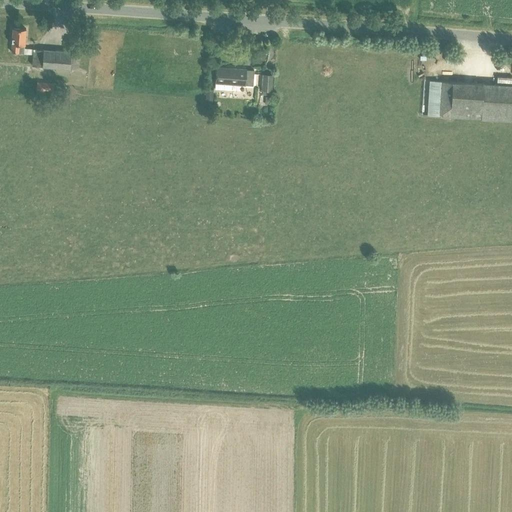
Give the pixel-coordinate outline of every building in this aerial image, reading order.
[(24,44),(25,28),(12,27),(11,43),(12,43),(11,52),(23,52),(23,44),(24,44)] [(34,49),(33,66),(71,68),(71,67),(79,67),(80,52),(72,51),(44,49),(34,49)] [(344,73),(398,76),(399,58),(345,56),(344,73)] [(404,60),(404,76),(423,76),(422,60),(404,60)] [(231,84),(252,85),(254,70),(246,70),(246,69),(217,67),(215,89),(230,90),(231,84)] [(271,91),(272,75),(262,74),(261,90),(262,91),(271,91)] [(511,110),(511,101),(511,85),(441,81),(439,116),(511,120),(511,110)] [(206,89),(205,106),(212,107),(213,90),(206,89)]
